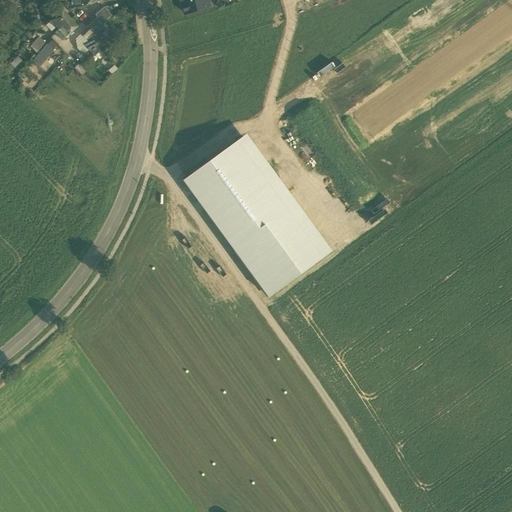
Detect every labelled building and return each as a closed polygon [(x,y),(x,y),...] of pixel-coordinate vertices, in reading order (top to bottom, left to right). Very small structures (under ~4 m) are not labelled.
[(180,0),(185,14),(194,11),(193,8),(200,6),(201,9),(210,6),(208,0),(180,0)] [(95,15),(97,17),(103,24),(111,15),(105,7),(95,15)] [(56,27),(59,30),(71,19),(63,10),(50,21),(51,21),(56,27)] [(105,27),(97,17),(87,28),(92,33),(94,35),(96,36),(99,32),(105,27)] [(71,19),(59,30),(65,37),(66,38),(78,27),(71,19)] [(56,27),(51,21),(46,25),(51,32),(56,27)] [(80,34),(85,39),(92,33),(87,28),(80,34)] [(62,41),(65,37),(59,30),(56,32),(55,33),(62,41)] [(96,36),(101,43),(107,38),(99,32),(96,36)] [(94,35),(92,33),(85,39),(88,42),(90,40),(94,35)] [(85,39),(80,34),(75,39),(77,49),(83,55),(88,50),(84,46),(88,42),(85,39)] [(96,36),(94,35),(90,40),(88,42),(84,46),(88,50),(94,57),(105,48),(101,43),(96,36)] [(39,36),(30,47),(36,53),(45,42),(39,36)] [(53,39),(48,45),(54,50),(58,44),(53,39)] [(48,45),(47,44),(33,61),(40,67),(54,50),(48,45)] [(17,56),(11,63),(15,68),(22,61),(17,56)] [(75,69),(82,75),(86,72),(78,65),(75,69)] [(15,83),(23,90),(28,85),(20,77),(15,83)] [(247,134),(237,141),(322,258),(332,251),(247,134)] [(322,258),(237,141),(183,180),(269,297),(322,258)]
